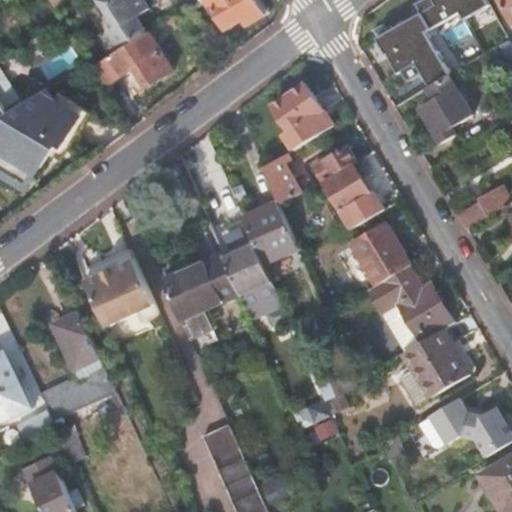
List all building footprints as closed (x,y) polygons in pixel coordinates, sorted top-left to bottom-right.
[(105,36),(115,53),(141,38),(150,32),(140,17),(152,9),(146,0),(99,0),(112,19),(109,34),(105,36)] [(211,0),(202,0),(224,33),(230,29),(211,0)] [(266,14),(257,0),(211,0),(230,29),(246,19),(250,25),(266,14)] [(490,0),(429,0),(422,5),(435,28),(461,13),(466,21),(494,5),(490,0)] [(511,0),(502,0),(511,17),(511,0)] [(422,5),(374,30),(398,74),(419,62),(431,84),(451,73),(429,33),(435,28),(422,5)] [(115,53),(111,56),(123,76),(137,67),(149,86),(175,69),(151,31),(150,32),(141,38),(115,53)] [(48,48),(41,35),(26,44),(34,56),(48,48)] [(511,40),(511,39),(499,46),(511,69),(511,101),(510,102),(511,105),(511,40)] [(451,73),(431,84),(437,97),(423,106),(444,141),(458,133),(453,126),(475,114),(451,73)] [(296,148),(336,125),(307,83),(276,105),(294,131),(288,136),(296,148)] [(50,89),(9,114),(0,119),(0,145),(0,161),(16,172),(18,169),(32,178),(50,151),(56,141),(62,146),(83,118),(60,101),(50,89)] [(0,99),(0,119),(9,114),(0,99)] [(327,159),(335,173),(359,159),(351,145),(327,159)] [(276,189),(281,200),(282,203),(303,190),(293,173),(287,162),(295,158),(291,151),(266,165),(276,189)] [(357,164),(327,183),(345,211),(375,192),(357,164)] [(511,195),(505,185),(482,198),(491,213),(511,200),(511,195)] [(474,225),(492,214),(491,213),(482,198),(465,208),(474,225)] [(246,215),(258,241),(267,262),(301,246),(283,204),(282,203),(281,200),(246,215)] [(412,265),(414,263),(390,223),(356,243),(380,284),(412,265)] [(242,289),(243,292),(274,278),(267,262),(258,241),(227,255),(242,289)] [(226,253),(166,278),(185,318),(198,348),(220,338),(207,309),(244,293),(243,292),(242,289),(227,255),(226,253)] [(113,255),(83,269),(87,277),(108,323),(138,310),(117,264),(113,255)] [(117,264),(138,310),(157,302),(136,256),(117,264)] [(380,284),(373,288),(386,311),(402,302),(425,340),(447,327),(457,321),(439,290),(430,296),(425,287),(412,265),(380,284)] [(340,280),(326,287),(336,307),(350,300),(340,280)] [(81,377),(48,393),(61,421),(120,393),(83,313),(58,325),(81,377)] [(425,340),(408,350),(418,366),(422,372),(428,368),(444,393),(475,373),(447,327),(425,340)] [(0,403),(7,400),(15,415),(34,406),(10,357),(0,361),(0,403)] [(422,372),(418,366),(413,369),(432,400),(444,393),(428,368),(422,372)] [(487,453),(489,456),(511,442),(511,428),(500,407),(486,416),(485,416),(473,412),(473,411),(464,396),(435,413),(452,442),(466,434),(478,438),(487,453)] [(26,437),(57,420),(50,407),(19,424),(26,437)] [(243,511),(272,511),(271,508),(232,422),(205,434),(228,486),(229,485),(231,484),(243,511)] [(400,434),(387,442),(395,460),(408,453),(400,434)] [(511,457),(484,474),(505,511),(507,511),(511,509),(511,457)] [(349,458),(328,467),(334,480),(354,471),(349,458)] [(81,511),(63,472),(36,485),(48,511),(81,511)]
